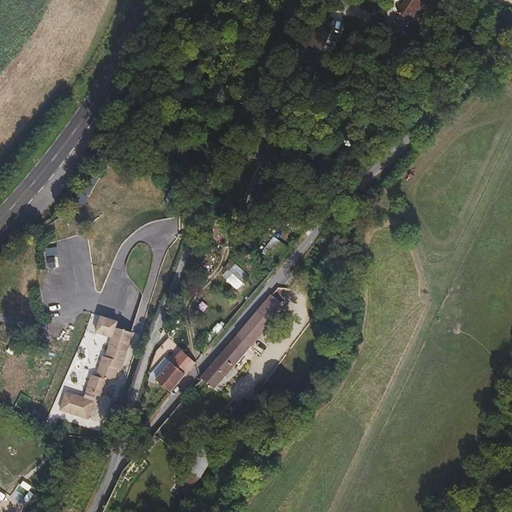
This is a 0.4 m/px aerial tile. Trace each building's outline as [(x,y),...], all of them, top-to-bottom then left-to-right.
[(406,0),(396,15),(406,21),(419,0),(406,0)] [(268,244),(276,253),(283,246),(275,237),(268,244)] [(236,262),(223,277),(234,287),(248,272),(236,262)] [(280,303),(273,296),(272,295),(201,378),(215,389),(251,346),(248,340),(280,303)] [(284,306),(280,303),(248,340),(251,346),(284,306)] [(0,368),(0,369),(11,354),(0,345),(0,368)] [(156,380),(170,392),(196,362),(182,351),(156,380)] [(118,388),(129,391),(137,370),(126,365),(122,375),(118,374),(115,381),(120,383),(118,388)] [(61,410),(90,418),(95,399),(67,391),(61,410)] [(154,434),(149,440),(155,445),(160,439),(154,434)] [(200,477),(215,451),(203,444),(187,470),(200,477)] [(198,483),(200,479),(191,473),(188,477),(198,483)]
